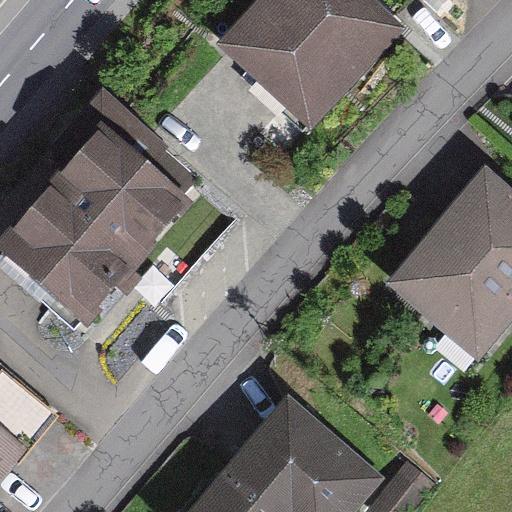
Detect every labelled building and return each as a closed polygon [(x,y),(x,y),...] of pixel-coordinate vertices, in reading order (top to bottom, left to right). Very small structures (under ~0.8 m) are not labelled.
[(393,31),(359,0),(275,0),(230,49),(309,122),(393,31)] [(197,190),(105,108),(60,158),(78,174),(1,260),(74,326),(197,190)] [(511,308),(511,205),(487,184),(401,286),(477,350),(511,308)] [(344,511),(370,483),(288,412),(200,511),(344,511)] [(0,490),(28,456),(0,433),(0,490)]
